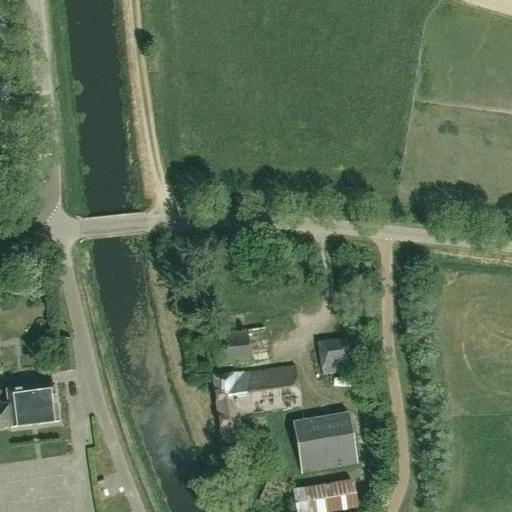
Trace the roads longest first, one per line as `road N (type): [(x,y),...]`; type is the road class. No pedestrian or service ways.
road 1 (unclassified): [(511,245),(321,224),(146,223)]
road 2 (residential): [(48,225),(107,430),(140,511)]
road 3 (track): [(134,0),(158,222)]
road 4 (unclassified): [(36,211),(49,184),(33,0)]
